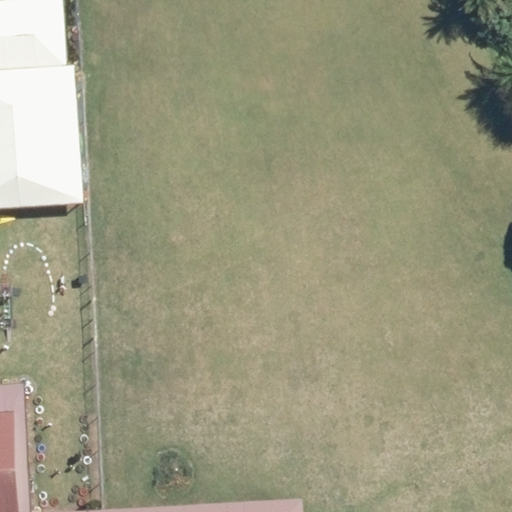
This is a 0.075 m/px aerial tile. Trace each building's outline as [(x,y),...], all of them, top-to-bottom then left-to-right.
[(0,0),(0,63),(78,60),(75,0),(0,0)] [(78,60),(0,63),(0,208),(84,205),(78,60)] [(0,405),(25,404),(32,509),(39,509),(31,375),(0,376),(0,405)] [(0,510),(21,510),(32,509),(25,404),(0,405),(0,510)] [(32,509),(21,510),(21,511),(310,511),(309,495),(39,509),(32,509)]
